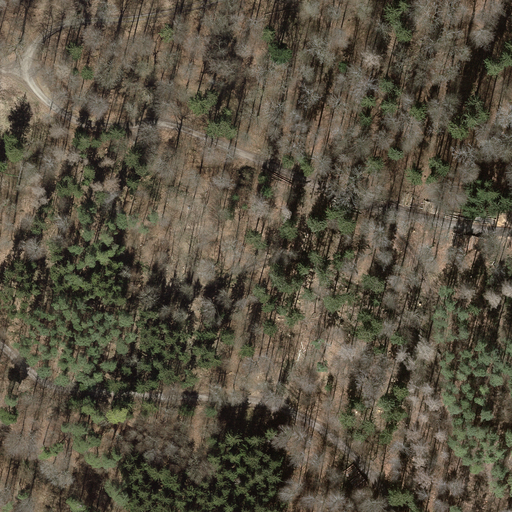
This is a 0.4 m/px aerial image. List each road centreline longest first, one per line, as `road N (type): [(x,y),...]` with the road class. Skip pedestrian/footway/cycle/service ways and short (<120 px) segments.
road 1 (track): [(511,231),(373,206),(174,125),(96,128),(65,115),(20,71)]
road 2 (track): [(388,511),(373,475),(299,414),(259,400),(59,389),(0,342)]
road 3 (track): [(373,206),(427,285),(454,467),(477,479),(511,474)]
road 4 (track): [(216,0),(47,30),(20,71)]
